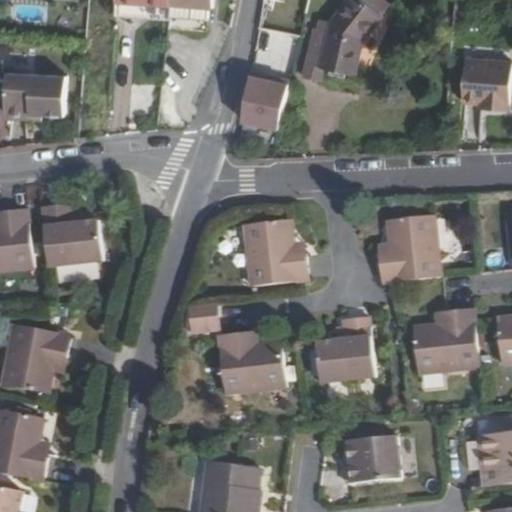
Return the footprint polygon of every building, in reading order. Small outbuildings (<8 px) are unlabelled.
[(173,0),(172,6),(171,17),(209,22),(210,9),(215,9),(215,0),(173,0)] [(315,29),(305,76),(321,79),(324,66),(357,75),(365,41),(385,16),(383,15),(363,0),(348,0),(332,20),(332,23),(329,32),(319,30),(315,29)] [(363,0),(383,15),(390,4),(385,0),(363,0)] [(332,23),(321,20),(319,30),(329,32),(332,23)] [(511,61),(468,58),(465,102),(482,103),(492,104),(491,109),(511,110),(511,109),(511,61)] [(67,117),(69,77),(9,74),(6,114),(12,120),(26,121),(32,115),(44,116),(67,117)] [(282,128),(292,82),(271,75),(270,79),(252,76),(245,120),(282,128)] [(101,222),(80,224),(73,225),(71,212),(71,207),(45,210),(52,269),(106,262),(101,222)] [(30,212),(3,215),(4,226),(0,226),(0,273),(36,269),(30,212)] [(79,212),(71,212),(73,225),(80,224),(79,212)] [(384,284),(443,278),(436,217),(390,221),(392,245),(393,256),(382,257),(384,284)] [(311,281),(308,254),(297,255),(295,245),(293,222),(247,227),(253,288),(311,281)] [(306,244),(295,245),(297,255),(308,254),(306,244)] [(381,247),(382,255),(382,257),(393,256),(392,245),(381,247)] [(218,304),(201,306),(189,307),(192,334),(221,331),(218,304)] [(420,375),(481,368),(478,346),(475,311),(448,314),(449,325),(440,326),(416,329),(420,375)] [(438,315),(440,326),(449,325),(448,314),(438,315)] [(511,318),(499,320),(504,366),(511,364),(511,318)] [(347,341),(340,341),(319,344),(324,384),(378,378),(372,320),(346,322),(346,328),(347,341)] [(73,337),(16,326),(5,386),(51,395),(55,371),(57,362),(68,363),(73,337)] [(339,329),(340,341),(347,341),(346,328),(339,329)] [(258,334),(248,335),(249,346),(259,345),(258,334)] [(248,335),(221,337),(228,395),(289,388),(284,343),(259,345),(249,346),(248,335)] [(66,373),(68,363),(57,362),(55,371),(66,373)] [(0,411),(0,412),(0,473),(16,476),(46,482),(50,456),(40,454),(42,444),(46,420),(0,411)] [(475,435),(477,450),(484,449),(488,484),(511,481),(511,417),(488,420),(489,434),(475,435)] [(399,437),(353,441),(355,456),(346,457),(350,483),(402,477),(399,437)] [(52,446),(42,444),(40,454),(50,456),(52,446)] [(484,449),(477,450),(480,484),(488,484),(484,449)] [(210,461),(203,511),(260,511),(263,493),(260,493),(263,467),(210,461)] [(0,488),(0,511),(22,511),(26,493),(0,488)]
